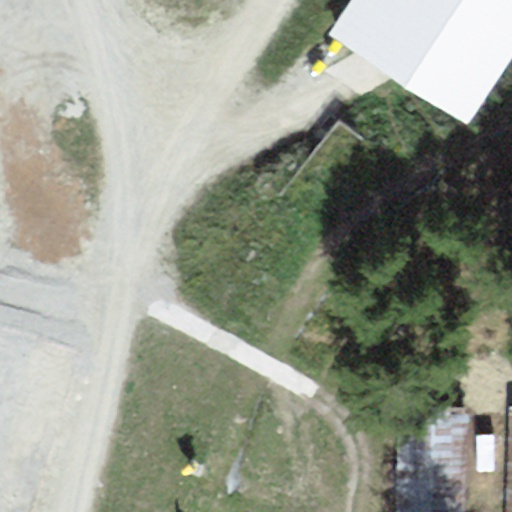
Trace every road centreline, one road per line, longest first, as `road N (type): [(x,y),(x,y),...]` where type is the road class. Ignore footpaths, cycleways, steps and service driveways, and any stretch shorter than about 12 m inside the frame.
road 1 (track): [(265,0),(120,303)]
road 2 (track): [(73,0),(122,134),(134,231),(120,303)]
road 3 (track): [(120,303),(71,511)]
